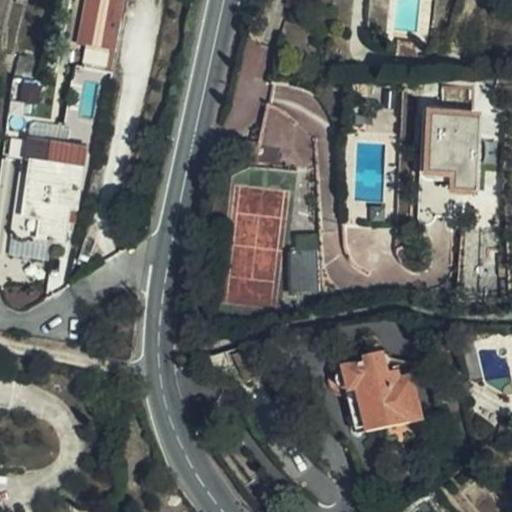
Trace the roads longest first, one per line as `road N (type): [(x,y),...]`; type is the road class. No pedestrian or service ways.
road 1 (secondary): [(168,264),(223,0)]
road 2 (secondary): [(227,511),(174,446),(157,347),(168,264)]
road 3 (residential): [(168,264),(123,268),(63,310),(0,320)]
